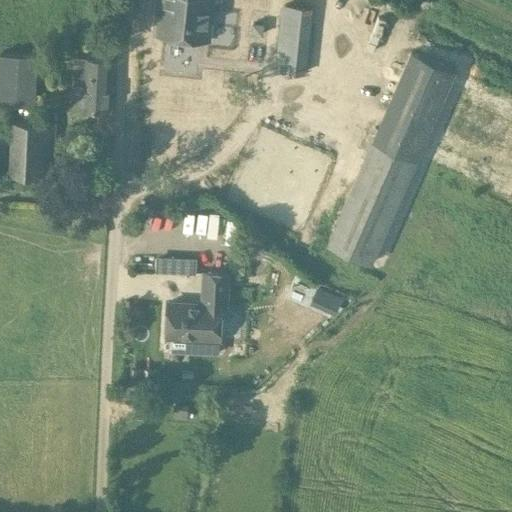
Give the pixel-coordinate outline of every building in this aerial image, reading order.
[(161,0),(158,35),(210,40),(213,11),(220,11),(221,0),(161,0)] [(303,71),(310,4),(286,1),(279,68),(303,71)] [(416,166),(456,72),(457,71),(412,51),(327,245),(373,264),(416,166)] [(0,53),(0,103),(36,105),(38,55),(0,53)] [(110,111),(112,59),(74,57),(73,84),(85,84),(85,86),(84,109),(110,111)] [(54,177),(56,123),(12,121),(9,175),(54,177)] [(201,271),(201,256),(161,255),(161,270),(201,271)] [(168,302),(167,340),(171,340),(170,354),(190,355),(219,356),(220,340),(221,340),(223,306),(228,307),(230,273),(203,271),(202,304),(168,302)] [(339,311),(346,297),(323,285),(316,299),(339,311)]
